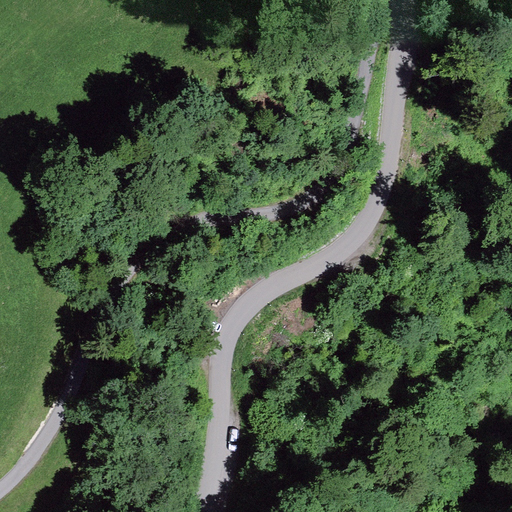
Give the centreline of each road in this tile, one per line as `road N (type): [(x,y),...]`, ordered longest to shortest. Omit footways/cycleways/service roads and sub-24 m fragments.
road 1 (unclassified): [(400,38),(323,202),(269,218),(177,222),(149,235),(41,451),(0,492)]
road 2 (unclassified): [(400,38),(389,163),(371,222),(320,267),(257,298),(230,329),(205,511)]
